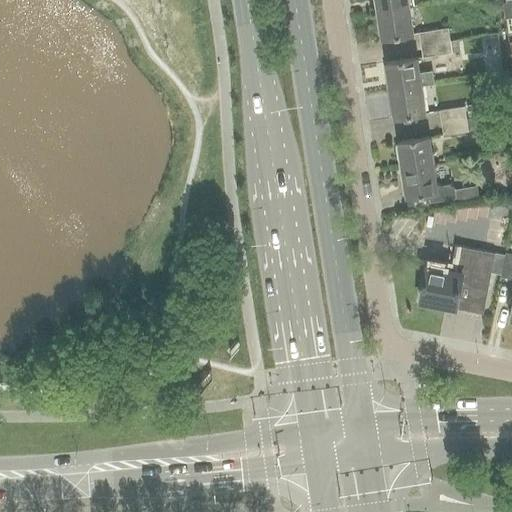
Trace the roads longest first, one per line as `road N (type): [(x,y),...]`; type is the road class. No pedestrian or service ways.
road 1 (residential): [(511,374),(386,344),(333,0)]
road 2 (primary): [(247,0),(318,447)]
road 3 (primary): [(356,384),(292,0)]
road 4 (tertiary): [(0,473),(188,458)]
road 5 (tertiary): [(188,458),(318,447)]
road 6 (primary): [(188,458),(276,489),(303,511)]
